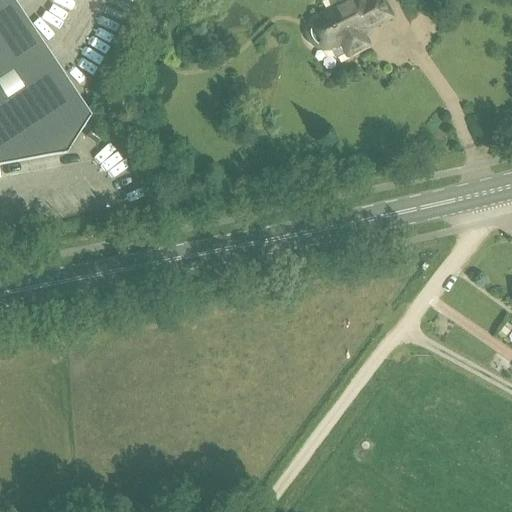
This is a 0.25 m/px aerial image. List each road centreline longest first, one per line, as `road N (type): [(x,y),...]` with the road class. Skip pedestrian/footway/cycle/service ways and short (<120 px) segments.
road 1 (secondary): [(0,292),(480,194)]
road 2 (track): [(263,511),(484,225)]
